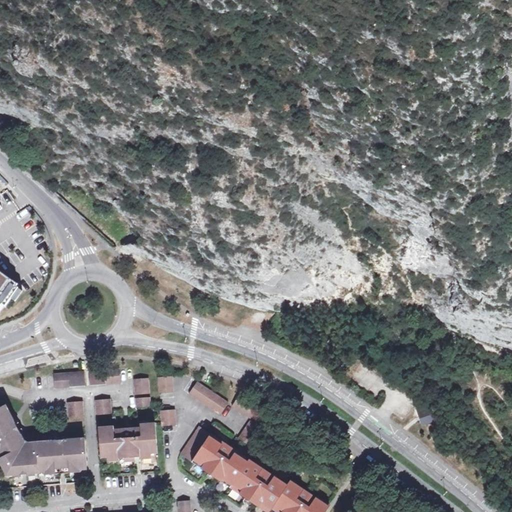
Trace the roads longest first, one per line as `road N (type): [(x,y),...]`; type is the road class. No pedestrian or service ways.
road 1 (tertiary): [(481,511),(319,384),(127,303)]
road 2 (tertiary): [(120,331),(270,376),(372,445),(449,511)]
